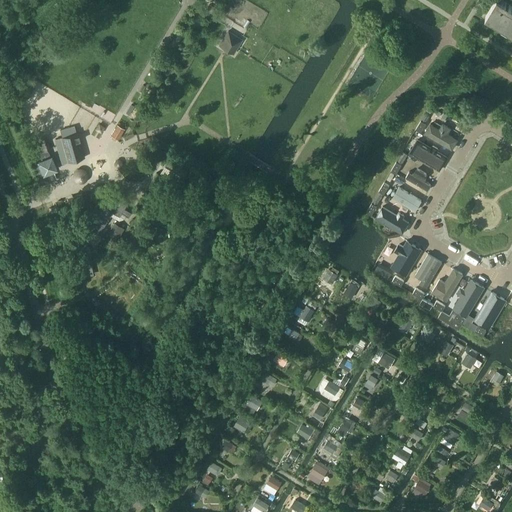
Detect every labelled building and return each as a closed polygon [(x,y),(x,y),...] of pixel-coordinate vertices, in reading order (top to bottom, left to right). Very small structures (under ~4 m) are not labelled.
[(494,0),(486,15),(494,21),(511,31),(511,5),(503,0),(494,0)] [(241,39),(228,31),(222,40),(219,45),(233,53),(241,39)] [(420,120),(415,129),(420,132),(426,123),(425,123),(420,120)] [(435,124),(432,123),(425,134),(451,151),(459,139),(450,135),(453,129),(438,120),(435,124)] [(101,133),(104,127),(98,124),(95,129),(101,133)] [(110,135),(117,139),(124,129),(117,125),(115,128),(110,135)] [(84,157),(79,140),(77,134),(77,132),(76,133),(60,137),(68,162),(84,157)] [(50,156),(47,150),(43,138),(37,140),(41,151),(39,152),(42,160),(37,161),(37,163),(33,164),(41,185),(56,179),(53,170),(56,169),(51,156),(50,156)] [(439,171),(444,164),(437,160),(440,155),(427,147),(424,152),(420,149),(416,157),(439,171)] [(163,154),(153,148),(147,157),(158,163),(163,154)] [(396,162),(390,170),(396,173),(401,165),(396,162)] [(427,192),(432,184),(427,181),(430,177),(414,169),(407,180),(427,192)] [(153,185),(159,174),(157,173),(155,172),(149,183),(150,183),(153,185)] [(383,182),(378,191),(383,194),(384,194),(389,185),(383,182)] [(151,188),(154,194),(164,190),(161,184),(151,188)] [(394,199),(416,212),(423,200),(401,188),(394,199)] [(102,195),(88,217),(103,226),(112,212),(119,216),(121,212),(128,217),(131,212),(124,208),(128,201),(113,192),(109,199),(102,195)] [(71,210),(85,206),(82,196),(68,200),(71,210)] [(371,203),(366,212),(371,215),(376,206),(371,203)] [(176,215),(178,208),(163,204),(162,208),(162,210),(162,211),(176,215)] [(409,222),(383,207),(377,218),(402,233),(409,222)] [(88,218),(87,221),(84,227),(98,235),(103,226),(88,218)] [(114,223),(106,236),(115,241),(123,228),(114,223)] [(408,274),(422,250),(408,241),(398,258),(405,263),(401,271),(408,274)] [(428,287),(443,262),(430,255),(417,276),(423,280),(421,283),(428,287)] [(84,263),(87,275),(93,273),(90,262),(84,263)] [(332,284),(338,275),(329,269),(323,279),(332,284)] [(448,301),(464,274),(455,269),(446,282),(443,280),(438,288),(442,290),(439,295),(448,301)] [(395,275),(392,281),(401,286),(404,281),(395,275)] [(456,309),(465,315),(485,284),(474,278),(456,309)] [(354,295),(358,287),(349,282),(345,289),(354,295)] [(415,288),(412,293),(417,296),(421,298),(424,293),(420,290),(415,288)] [(491,291),(475,318),(489,326),(505,299),(491,291)] [(373,313),(380,302),(373,297),(366,309),(373,313)] [(436,300),(433,305),(442,311),(445,305),(436,300)] [(313,311),(306,306),(301,314),(309,318),(313,311)] [(103,310),(102,311),(111,317),(113,313),(108,310),(109,310),(104,307),(104,308),(102,308),(101,309),(103,310)] [(457,312),(454,318),(462,323),(466,318),(457,312)] [(407,332),(413,321),(405,316),(399,327),(407,332)] [(477,325),(474,330),(483,336),(486,330),(477,325)] [(426,341),(432,332),(424,328),(419,336),(426,341)] [(291,331),(286,340),(295,345),(300,336),(291,331)] [(366,342),(358,337),(353,345),(361,350),(366,342)] [(446,356),(453,345),(446,341),(439,351),(446,356)] [(284,366),(289,356),(279,350),(274,360),(284,366)] [(389,367),(394,359),(383,353),(378,361),(389,367)] [(470,368),(476,359),(467,353),(461,363),(470,368)] [(353,364),(345,359),(340,367),(348,372),(353,364)] [(496,371),(491,379),(499,383),(504,376),(496,371)] [(273,377),(266,372),(261,380),(269,384),(273,377)] [(370,374),(365,382),(373,387),(378,379),(370,374)] [(335,395),(339,387),(329,381),(324,388),(335,395)] [(440,387),(436,394),(444,399),(448,391),(440,387)] [(257,411),(263,402),(253,396),(247,404),(257,411)] [(356,396),(352,404),(360,409),(365,401),(356,396)] [(471,416),(476,408),(465,402),(461,410),(471,416)] [(327,408),(318,404),(314,411),(322,416),(327,408)] [(430,420),(435,413),(424,406),(419,413),(430,420)] [(244,433),(250,423),(240,417),(234,426),(244,433)] [(346,432),(351,423),(343,418),(338,427),(346,432)] [(313,430),(305,426),(300,434),(308,438),(313,430)] [(418,441),(423,433),(412,426),(407,434),(418,441)] [(444,437),(443,438),(452,444),(458,434),(449,428),(444,437)] [(233,444),(225,439),(221,447),(228,451),(233,444)] [(331,456),(337,446),(327,440),(323,448),(324,449),(323,451),(331,456)] [(406,461),(410,454),(399,447),(395,455),(406,461)] [(299,453),(291,448),(287,456),(295,461),(299,453)] [(441,469),(445,461),(434,455),(429,462),(441,469)] [(285,460),(281,467),(286,470),(290,463),(285,460)] [(219,466),(212,461),(207,469),(215,473),(219,466)] [(326,471),(323,469),(324,468),(317,464),(313,471),(322,477),(326,471)] [(390,469),(385,477),(393,482),(398,474),(390,469)] [(278,490),(282,482),(272,476),(267,484),(278,490)] [(501,491),(506,483),(498,478),(493,486),(501,491)] [(425,494),(429,487),(418,481),(414,488),(425,494)] [(208,492),(209,491),(199,484),(195,492),(205,499),(209,493),(208,492)] [(386,494),(374,488),(369,496),(381,503),(386,494)] [(264,511),(265,511),(270,505),(258,498),(254,506),(264,511)] [(488,511),(494,503),(485,498),(480,506),(488,511)] [(303,511),(306,507),(295,500),(291,507),(299,511),(303,511)]
